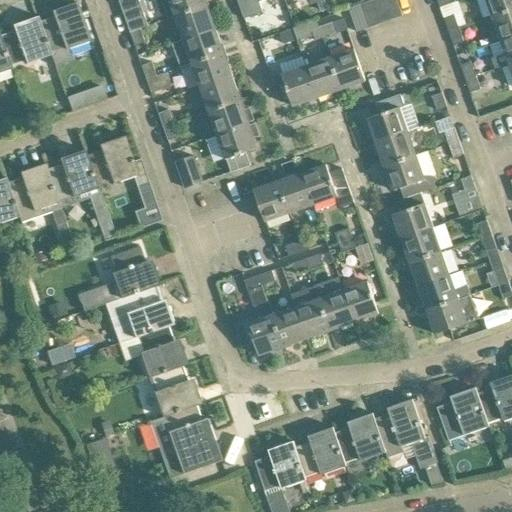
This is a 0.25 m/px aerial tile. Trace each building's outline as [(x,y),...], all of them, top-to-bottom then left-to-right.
[(169,0),(175,16),(207,5),(205,0),(169,0)] [(258,1),(260,0),(237,0),(246,22),(263,16),(258,1)] [(369,28),(380,24),(372,0),(360,4),(369,28)] [(380,24),(391,20),(384,0),(371,0),(372,0),(380,24)] [(403,16),(397,0),(384,0),(391,20),(403,16)] [(511,0),(486,0),(493,17),(511,10),(511,0)] [(130,32),(140,29),(148,26),(140,1),(122,7),(130,32)] [(36,16),(50,55),(51,55),(50,51),(64,46),(66,49),(91,41),(77,2),(59,8),(61,14),(39,22),(37,16),(36,16)] [(357,32),(369,28),(360,4),(349,8),(357,32)] [(184,41),(216,29),(207,5),(175,16),(184,41)] [(501,41),(511,36),(511,10),(493,17),(501,41)] [(449,31),(459,28),(454,14),(444,18),(449,31)] [(26,63),(50,55),(36,16),(19,22),(21,28),(0,35),(0,40),(10,69),(11,69),(10,65),(25,60),(26,63)] [(315,20),(292,28),(296,40),(297,42),(313,36),(314,40),(323,36),(320,27),(318,28),(315,20)] [(320,27),(323,36),(337,32),(334,22),(320,27)] [(282,32),(279,33),(283,44),(296,40),(292,28),(282,32)] [(449,31),(454,45),(464,42),(459,28),(449,31)] [(130,32),(135,46),(145,42),(140,29),(130,32)] [(192,64),(224,53),(216,29),(184,41),(192,64)] [(509,64),(511,63),(511,36),(501,41),(509,64)] [(0,72),(10,69),(0,40),(0,72)] [(331,57),(342,89),(366,81),(355,49),(331,57)] [(201,88),(233,77),(224,53),(192,64),(201,88)] [(316,98),(342,89),(331,57),(305,66),(316,98)] [(466,79),(476,75),(471,61),(461,65),(466,79)] [(147,80),(157,76),(152,62),(142,66),(147,80)] [(293,106),(316,98),(305,66),(282,74),(272,78),(279,98),(289,95),(293,106)] [(152,93),(162,89),(171,86),(166,73),(157,76),(147,80),(152,93)] [(466,79),(470,93),(481,89),(476,75),(466,79)] [(209,112),(241,100),(233,77),(201,88),(209,112)] [(68,95),(72,108),(107,98),(103,85),(68,95)] [(437,110),(447,106),(442,92),(432,96),(437,110)] [(377,144),(408,133),(400,108),(405,107),(401,94),(375,103),(379,114),(368,118),(377,144)] [(217,134),(217,135),(249,124),(241,100),(209,112),(212,122),(208,123),(213,135),(217,134)] [(163,127),(174,123),(169,110),(159,113),(163,127)] [(459,141),(454,127),(451,117),(435,122),(438,133),(444,130),(449,145),(459,141)] [(163,127),(168,141),(179,137),(174,123),(163,127)] [(258,148),(249,124),(217,135),(218,137),(214,139),(218,151),(222,149),(226,159),(228,159),(233,172),(252,165),(247,152),(258,148)] [(385,168),(416,156),(408,133),(377,144),(385,168)] [(149,182),(140,158),(133,161),(124,136),(106,142),(108,148),(87,155),(85,150),(84,150),(98,188),(97,185),(112,180),(113,183),(133,176),(137,186),(149,182)] [(454,158),(464,155),(459,141),(449,145),(454,158)] [(115,236),(98,188),(84,150),(66,156),(68,161),(47,169),(45,163),(44,164),(60,208),(89,198),(103,240),(115,236)] [(404,198),(421,192),(428,190),(416,156),(385,168),(393,191),(401,188),(404,198)] [(204,182),(195,159),(177,165),(185,189),(204,182)] [(21,222),(60,208),(44,164),(27,170),(28,175),(7,183),(5,177),(3,178),(17,217),(19,216),(21,222)] [(303,173),(314,204),(338,196),(327,164),(303,173)] [(291,213),(314,204),(303,173),(279,181),(291,213)] [(483,209),(476,189),(471,176),(461,179),(465,190),(452,195),(460,218),(483,209)] [(0,222),(17,217),(3,178),(0,179),(0,222)] [(265,222),(291,213),(279,181),(254,190),(265,222)] [(434,228),(425,203),(421,192),(404,198),(396,202),(400,212),(393,214),(402,239),(434,228)] [(157,205),(136,213),(141,228),(162,220),(157,205)] [(482,238),(492,234),(487,220),(477,224),(482,238)] [(340,243),(352,239),(349,228),(336,232),(340,243)] [(410,263),(442,252),(434,228),(402,239),(410,263)] [(486,252),(497,248),(492,234),(482,238),(486,252)] [(300,240),(304,251),(319,246),(315,235),(300,240)] [(352,239),(340,243),(344,253),(356,249),(352,239)] [(290,257),(304,251),(300,240),(286,246),(290,257)] [(154,286),(159,284),(153,266),(147,268),(139,246),(110,256),(115,271),(111,272),(121,298),(124,297),(124,296),(154,286)] [(462,270),(450,274),(442,252),(410,263),(418,286),(463,271),(462,270)] [(307,259),(311,269),(326,264),(322,253),(307,259)] [(296,274),(311,269),(307,259),(292,264),(296,274)] [(497,286),(509,281),(504,268),(492,272),(497,286)] [(259,275),(262,286),(276,281),(272,270),(259,275)] [(427,310),(459,299),(471,295),(463,271),(418,286),(427,310)] [(248,291),(262,286),(259,275),(245,280),(248,291)] [(344,290),(356,322),(379,313),(368,281),(344,290)] [(502,300),(511,295),(511,290),(509,281),(497,286),(502,300)] [(161,308),(154,286),(124,296),(124,297),(121,298),(105,304),(119,344),(138,337),(138,336),(168,326),(173,324),(167,306),(161,308)] [(332,330),(356,322),(344,290),(321,298),(332,330)] [(307,339),(332,330),(321,298),(295,307),(307,339)] [(467,323),(460,304),(459,299),(427,310),(435,334),(467,323)] [(284,346),(307,339),(295,307),(273,315),(284,346)] [(259,355),(284,346),(273,315),(251,322),(249,319),(235,324),(243,347),(255,343),(259,355)] [(175,347),(168,326),(138,336),(138,337),(119,344),(125,360),(140,354),(149,378),(152,377),(152,376),(181,365),(182,366),(187,364),(181,345),(175,347)] [(189,387),(182,366),(181,365),(152,376),(152,377),(157,391),(154,393),(162,417),(166,416),(166,415),(195,405),(196,405),(201,403),(195,385),(189,387)] [(511,374),(497,380),(499,386),(479,393),(490,422),(503,417),(504,421),(511,418),(511,374)] [(490,422),(479,393),(478,393),(476,387),(458,394),(460,400),(437,407),(448,437),(463,431),(465,435),(466,439),(491,430),(489,422),(490,422)] [(439,463),(429,436),(426,437),(413,399),(395,406),(397,411),(376,418),(389,457),(404,452),(402,446),(412,443),(421,469),(426,467),(432,485),(443,481),(437,463),(439,463)] [(203,427),(196,405),(195,405),(166,415),(166,416),(162,417),(151,421),(170,474),(214,458),(210,445),(215,443),(209,425),(203,427)] [(389,457),(376,418),(375,419),(373,413),(355,419),(357,425),(336,433),(334,427),(332,428),(346,466),(345,463),(360,457),(361,461),(386,452),(388,457),(389,457)] [(321,475),(346,466),(332,428),(315,434),(317,439),(297,446),(307,476),(320,471),(321,475)] [(307,476),(297,446),(296,447),(294,441),(276,447),(278,453),(255,461),(265,491),(280,486),(281,489),(306,480),(305,477),(307,476)] [(91,460),(103,457),(98,442),(87,446),(91,460)]
